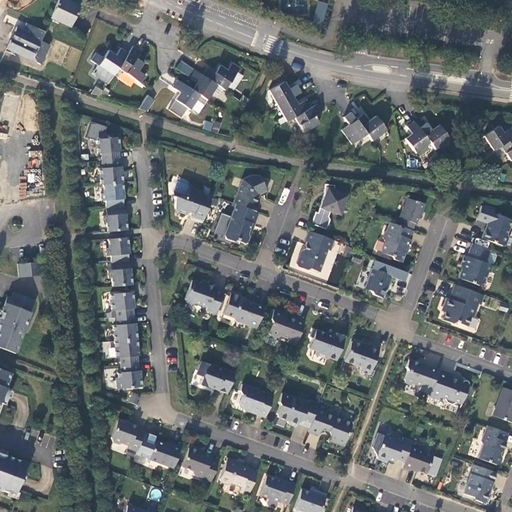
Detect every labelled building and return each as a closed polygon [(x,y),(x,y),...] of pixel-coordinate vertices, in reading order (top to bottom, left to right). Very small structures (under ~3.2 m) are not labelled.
[(70,26),(80,6),(66,0),(58,0),(51,17),(70,26)] [(323,27),(326,3),(317,1),(313,26),(323,27)] [(44,33),(44,31),(29,25),(26,31),(23,29),(16,26),(6,48),(41,64),(49,45),(40,41),(44,33)] [(141,51),(133,46),(128,53),(118,68),(122,71),(141,83),(146,75),(138,71),(143,63),(136,58),(141,51)] [(118,68),(128,53),(121,48),(116,55),(108,51),(103,58),(96,53),(91,60),(98,65),(92,74),(107,84),(113,74),(118,68)] [(217,85),(225,90),(227,86),(236,72),(239,68),(232,63),(228,70),(220,66),(215,73),(207,68),(202,75),(217,85)] [(117,77),(122,71),(118,68),(113,74),(117,77)] [(202,75),(194,70),(189,78),(196,83),(192,90),(199,95),(207,100),(217,85),(202,75)] [(243,76),(236,72),(227,86),(234,90),(243,76)] [(190,110),(199,95),(192,90),(177,80),(172,88),(180,93),(175,100),(190,110)] [(269,90),(286,121),(294,117),(303,132),(319,123),(314,116),(322,111),(317,104),(310,108),(305,101),(298,105),(294,97),(301,92),(297,85),(289,90),(284,81),(269,90)] [(96,87),(91,93),(99,96),(100,94),(102,91),(96,87)] [(104,88),(102,91),(100,94),(105,97),(109,91),(104,88)] [(147,95),(139,108),(147,111),(154,99),(147,95)] [(351,111),(358,117),(363,112),(356,106),(351,111)] [(349,124),(342,130),(352,144),(366,134),(372,140),(386,130),(376,116),(368,121),(363,114),(356,119),(351,112),(344,117),(349,124)] [(210,131),(213,122),(204,120),(202,128),(210,131)] [(218,132),(220,122),(214,121),(212,131),(218,132)] [(449,139),(439,125),(432,130),(427,123),(419,128),(414,121),(407,126),(412,133),(405,139),(416,153),(430,143),(435,150),(449,139)] [(499,125),(483,135),(493,150),(501,146),(511,160),(511,159),(511,130),(511,128),(504,133),(499,125)] [(100,160),(119,158),(118,153),(119,151),(118,138),(98,131),(95,140),(96,153),(100,153),(100,160)] [(102,184),(122,182),(121,166),(119,166),(119,158),(100,160),(101,167),(98,168),(99,184),(102,184)] [(233,203),(235,204),(256,212),(260,198),(257,197),(259,194),(265,190),(262,183),(264,178),(259,176),(250,175),(241,180),(233,203)] [(105,207),(123,206),(122,198),(124,198),(122,182),(102,184),(103,192),(100,192),(101,199),(104,199),(105,207)] [(330,211),(338,214),(342,204),(344,205),(348,195),(335,190),(336,185),(327,184),(324,198),(318,212),(316,211),(311,223),(326,229),(329,220),(327,215),(330,211)] [(193,217),(203,221),(212,197),(204,194),(206,191),(191,186),(187,195),(176,194),(177,208),(187,212),(188,209),(195,212),(193,217)] [(398,225),(413,230),(415,223),(416,224),(419,216),(421,217),(425,204),(416,201),(416,202),(407,199),(400,218),(401,218),(398,225)] [(255,226),(259,213),(256,212),(235,204),(224,235),(225,239),(233,241),(235,240),(243,243),(247,242),(249,236),(248,234),(251,225),(255,226)] [(106,231),(126,229),(125,212),(123,213),(123,206),(105,207),(106,214),(102,215),(103,223),(105,223),(106,231)] [(510,220),(491,213),(493,208),(482,206),(477,219),(488,224),(486,230),(485,231),(482,238),(500,245),(504,243),(507,236),(505,234),(510,220)] [(413,230),(398,225),(390,222),(386,230),(384,232),(382,238),(384,242),(380,252),(390,255),(392,259),(401,262),(404,254),(403,251),(404,247),(406,248),(408,249),(411,240),(411,239),(414,231),(413,230)] [(334,240),(308,231),(304,241),(306,242),(301,256),(298,257),(296,264),(297,267),(306,270),(310,268),(318,271),(326,249),(330,251),(334,240)] [(110,263),(128,262),(127,254),(129,254),(127,236),(107,239),(108,248),(105,248),(106,256),(109,256),(110,263)] [(490,250),(472,243),(467,257),(464,256),(460,265),(464,267),(460,278),(479,285),(485,282),(488,274),(491,272),(493,266),(486,263),(490,250)] [(393,276),(396,269),(375,261),(372,268),(370,268),(363,289),(369,291),(370,295),(380,298),(383,291),(386,289),(390,278),(393,276)] [(40,262),(18,265),(19,278),(42,275),(40,262)] [(112,287),(132,285),(130,269),(128,269),(128,262),(110,263),(112,271),(107,271),(108,278),(111,278),(112,287)] [(214,315),(223,291),(215,288),(215,287),(200,282),(200,283),(192,280),(184,301),(185,303),(191,305),(194,304),(205,309),(204,312),(212,315),(214,315)] [(485,295),(455,285),(450,300),(446,298),(443,307),(446,309),(442,321),(452,324),(455,322),(467,326),(471,318),(473,319),(478,305),(481,306),(485,295)] [(26,326),(36,301),(14,293),(13,298),(8,296),(0,316),(0,317),(1,318),(0,320),(0,347),(16,353),(23,333),(25,326),(26,326)] [(114,318),(132,316),(132,308),(133,308),(132,293),(109,295),(110,311),(114,311),(114,318)] [(256,329),(264,307),(241,299),(239,296),(230,293),(223,313),(232,317),(234,320),(256,329)] [(105,319),(114,318),(114,311),(110,311),(110,312),(108,314),(105,314),(105,319)] [(295,346),(304,321),(296,318),(296,319),(289,316),(288,318),(285,316),(284,314),(274,311),(269,321),(271,324),(268,332),(269,335),(276,337),(279,336),(288,339),(286,343),(295,346)] [(113,342),(136,340),(134,323),(133,324),(132,316),(114,318),(115,325),(111,326),(113,342)] [(336,361),(345,336),(337,332),(336,334),(313,326),(309,337),(312,338),(309,349),(316,351),(315,355),(326,360),(327,357),(336,361)] [(119,365),(136,363),(136,356),(137,356),(136,340),(113,342),(114,358),(118,358),(118,365),(119,365)] [(369,376),(380,348),(369,344),(368,347),(362,345),(361,342),(355,340),(351,341),(344,361),(361,367),(360,372),(369,376)] [(429,393),(438,370),(428,366),(428,368),(407,361),(404,369),(404,372),(402,379),(402,382),(410,385),(412,384),(420,387),(419,390),(429,393)] [(201,362),(198,369),(221,377),(223,371),(201,362)] [(137,371),(136,363),(119,365),(120,373),(116,373),(116,378),(114,378),(115,389),(140,387),(138,371),(137,371)] [(0,413),(14,375),(0,369),(0,413)] [(209,388),(226,395),(234,375),(223,371),(221,377),(198,369),(198,371),(199,372),(201,376),(200,378),(198,386),(208,390),(209,388)] [(458,376),(438,370),(429,393),(428,396),(439,400),(440,395),(444,397),(444,399),(446,403),(451,405),(457,402),(462,403),(468,384),(467,380),(466,380),(464,380),(463,382),(456,380),(458,376)] [(249,411),(265,417),(273,395),(241,383),(238,391),(239,395),(237,402),(238,405),(249,409),(249,411)] [(511,391),(504,389),(493,417),(511,423),(511,391)] [(309,426),(317,404),(308,400),(308,402),(282,393),(277,404),(278,407),(275,416),(284,420),(287,424),(295,426),(297,421),(300,420),(301,422),(309,426)] [(130,394),(128,402),(137,404),(139,396),(130,394)] [(309,426),(307,431),(317,435),(320,428),(328,431),(330,435),(328,441),(342,446),(350,424),(349,420),(344,418),(341,419),(333,416),(331,413),(326,411),(327,408),(317,404),(309,426)] [(137,451),(144,432),(136,429),(137,427),(118,420),(111,438),(113,443),(119,445),(122,443),(130,446),(129,449),(137,451)] [(508,434),(487,426),(482,442),(483,445),(478,459),(497,465),(500,463),(502,457),(501,454),(501,452),(503,452),(506,443),(505,442),(508,434)] [(404,461),(410,443),(411,440),(402,437),(401,440),(393,438),(391,433),(385,435),(377,433),(372,448),(376,458),(377,458),(381,456),(387,458),(395,461),(396,458),(404,461)] [(173,468),(180,447),(173,444),(172,447),(156,441),(149,459),(173,468)] [(404,461),(401,467),(410,470),(412,467),(426,472),(432,455),(415,448),(416,445),(410,443),(404,461)] [(209,483),(217,461),(209,458),(210,456),(198,451),(197,448),(191,446),(188,447),(182,466),(191,470),(191,472),(193,475),(200,478),(200,480),(209,483)] [(0,494),(12,499),(26,462),(0,452),(0,494)] [(257,474),(257,473),(248,471),(249,469),(235,465),(236,464),(227,461),(219,481),(221,484),(227,486),(230,485),(240,488),(238,494),(248,497),(257,474)] [(490,491),(496,473),(476,466),(465,494),(474,498),(476,500),(482,502),(485,500),(489,490),(490,491)] [(287,506),(295,485),(285,482),(283,486),(265,479),(258,496),(278,504),(279,503),(287,506)] [(317,511),(324,496),(317,494),(316,496),(300,490),(293,509),(300,511),(317,511)]
